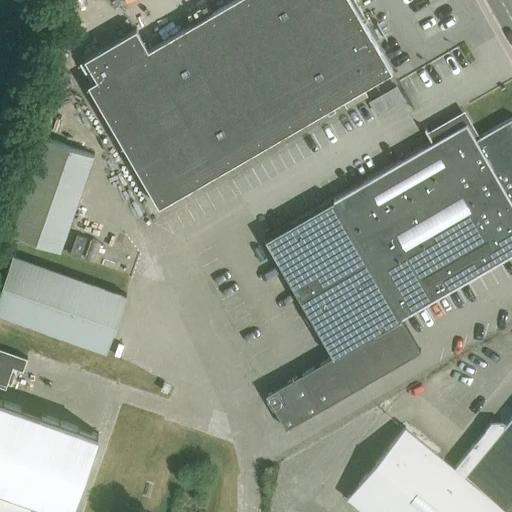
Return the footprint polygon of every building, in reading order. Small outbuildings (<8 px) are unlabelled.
[(392,71),(350,0),(232,0),(144,52),(131,29),(83,57),(96,79),(87,84),(158,207),(392,71)] [(511,126),(509,120),(475,140),(466,123),(451,132),(265,239),(321,337),(332,356),(266,394),(285,428),(420,351),(401,318),(473,276),(511,253),(511,126)] [(92,154),(43,137),(10,233),(59,250),(92,154)] [(126,295),(12,255),(0,289),(0,314),(106,352),(126,295)] [(27,358),(0,348),(0,386),(5,388),(12,367),(22,371),(27,358)] [(52,362),(50,370),(68,375),(71,367),(52,362)] [(98,433),(0,398),(0,508),(10,511),(23,511),(30,495),(70,510),(98,433)] [(511,511),(511,417),(505,426),(502,421),(490,422),(454,465),(406,426),(347,498),(364,511),(511,511)]
